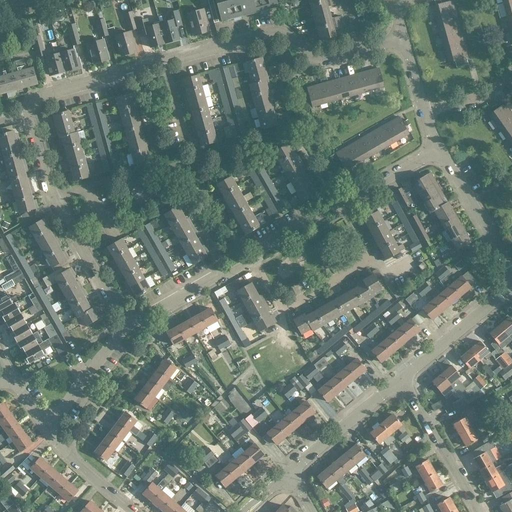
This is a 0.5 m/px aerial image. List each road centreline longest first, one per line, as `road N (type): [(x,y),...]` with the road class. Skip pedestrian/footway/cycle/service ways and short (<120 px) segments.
road 1 (residential): [(126,324),(51,197),(29,112)]
road 2 (residential): [(342,205),(367,261),(287,305),(275,302),(254,260)]
road 3 (residential): [(164,59),(267,31),(317,58),(355,50)]
road 4 (residential): [(477,511),(400,379)]
road 5 (residential): [(29,112),(43,94),(164,59)]
road 6 (residential): [(287,473),(400,379)]
road 7 (residential): [(400,379),(511,287)]
road 8 (residential): [(511,273),(438,149)]
road 9 (residential): [(126,324),(254,260)]
road 10 (residential): [(45,428),(126,324)]
road 11 (residential): [(131,511),(45,428)]
